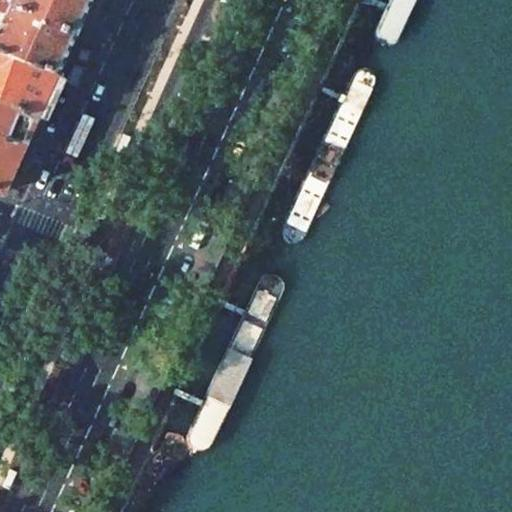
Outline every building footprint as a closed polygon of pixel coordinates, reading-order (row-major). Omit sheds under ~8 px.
[(0,0),(0,55),(49,73),(82,0),(0,0)] [(386,0),(377,20),(374,29),(377,39),(382,42),(393,42),(399,36),(415,0),(386,0)] [(0,55),(0,104),(30,116),(49,73),(0,55)] [(356,69),(350,73),(280,224),(277,233),(279,243),(285,246),(295,246),(301,240),(373,88),(375,81),(371,73),(365,69),(356,69)] [(0,182),(30,116),(0,104),(0,182)] [(263,278),(257,282),(186,432),(184,442),(186,452),(192,455),(202,455),(208,449),(280,296),(282,290),(278,282),(272,278),(263,278)]
